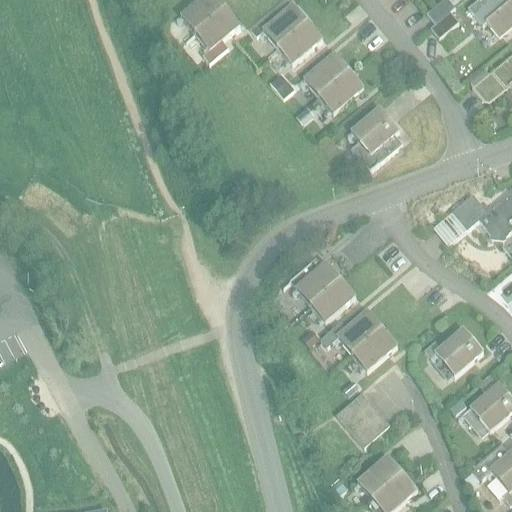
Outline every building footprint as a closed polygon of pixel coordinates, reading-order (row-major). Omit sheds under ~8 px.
[(195,39),(226,13),(215,0),(206,0),(180,21),(195,39)] [(498,42),(511,30),(511,4),(511,5),(507,0),(482,0),(468,12),(482,30),(486,27),(498,42)] [(450,16),(450,17),(455,12),(446,2),(426,19),(435,29),(450,16)] [(277,53),(308,27),(294,10),(268,32),(262,25),(250,34),(256,42),(263,36),(277,53)] [(226,13),(195,39),(209,56),(203,61),(209,68),(228,53),(222,45),(240,30),(226,13)] [(459,27),(450,17),(450,16),(435,29),(430,33),(439,44),(459,27)] [(308,27),(277,53),(292,70),(323,44),(308,27)] [(511,58),(488,79),(484,74),(470,86),(474,91),(471,93),(481,105),(501,89),(506,94),(510,91),(511,93),(511,58)] [(318,102),(349,76),(335,59),(304,85),(318,102)] [(349,76),(318,102),(333,119),(364,93),(349,76)] [(276,96),(288,86),(281,78),(269,88),(276,96)] [(288,86),(276,96),(283,104),(295,94),(288,86)] [(302,130),(314,120),(307,111),(295,121),(302,130)] [(398,153),(390,144),(400,136),(380,113),(351,137),(359,147),(351,154),(370,177),(398,153)] [(487,201),(501,191),(490,177),(477,188),(487,201)] [(511,196),(491,214),(506,232),(510,228),(511,230),(511,196)] [(466,235),(488,217),(473,199),(451,217),(466,235)] [(491,243),(479,252),(488,265),(500,256),(491,243)] [(289,286),(310,311),(341,285),(326,267),(317,276),(311,268),(289,286)] [(341,285),(310,311),(325,328),(356,302),(341,285)] [(352,360),(383,333),(368,316),(347,334),(341,327),(320,344),(327,352),(338,343),(352,360)] [(283,320),(274,327),(280,335),(289,327),(283,320)] [(313,333),(301,343),(309,353),(321,343),(313,333)] [(383,333),(352,360),(366,377),(397,351),(383,333)] [(436,359),(454,381),(483,357),(464,334),(441,353),(435,346),(424,355),(431,363),(436,359)] [(470,414),(489,437),(511,417),(511,404),(499,389),(498,390),(489,380),(478,389),(487,399),(470,414)] [(351,387),(341,395),(347,402),(357,394),(351,387)] [(346,431),(371,409),(362,398),(336,420),(346,431)] [(466,411),(460,404),(449,413),(458,423),(462,420),(459,416),(466,411)] [(354,442),(380,419),(371,409),(346,431),(354,442)] [(354,442),(364,453),(390,431),(380,419),(354,442)] [(511,456),(509,460),(501,450),(473,474),(482,484),(491,476),(510,498),(503,504),(510,511),(511,509),(511,456)] [(372,505),(403,478),(388,461),(357,488),(372,505)] [(403,478),(372,505),(378,511),(398,511),(417,496),(403,478)] [(470,478),(464,484),(471,493),(478,486),(470,478)] [(349,494),(340,484),(333,490),(342,500),(349,494)]
